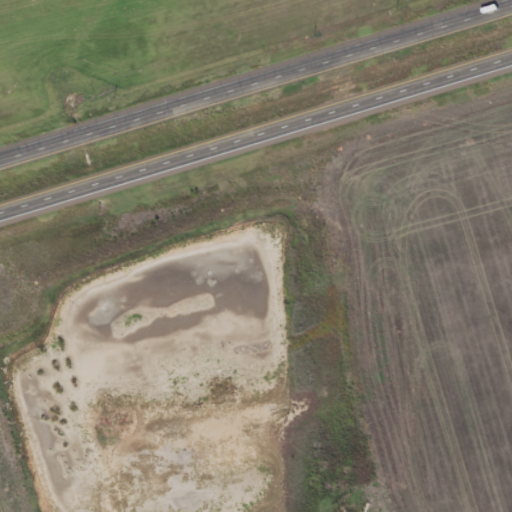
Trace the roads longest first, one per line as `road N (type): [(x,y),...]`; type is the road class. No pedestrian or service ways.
road 1 (trunk): [(0,219),(511,62)]
road 2 (trunk): [(511,6),(0,161)]
